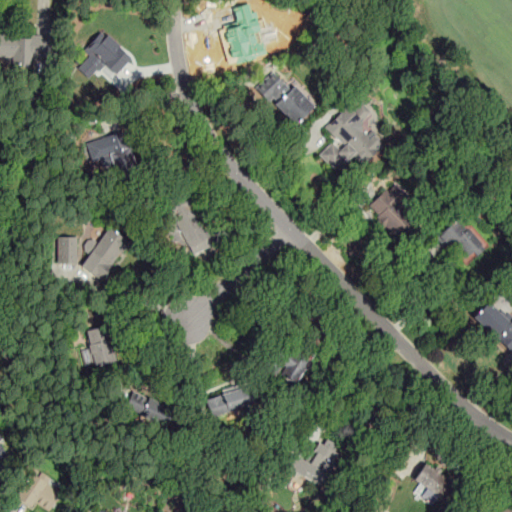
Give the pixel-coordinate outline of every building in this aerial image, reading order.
[(85,47),(113,76),(131,58),(102,30),(85,47)] [(0,58),(48,59),(48,36),(0,36),(0,58)] [(282,73),(262,91),(295,125),(314,107),(282,73)] [(335,137),(319,152),(341,176),(379,141),(361,121),(371,113),(363,105),(355,112),(349,105),(325,126),(335,137)] [(140,173),(124,130),(86,143),(91,160),(110,152),(119,180),(140,173)] [(398,240),(424,214),(392,182),(366,207),(398,240)] [(189,195),(169,204),(189,254),(210,246),(189,195)] [(460,264),(481,243),(455,216),(434,237),(460,264)] [(102,280),(128,240),(107,226),(81,266),(102,280)] [(57,236),(57,263),(77,263),(77,235),(57,236)] [(511,319),(487,300),(472,319),(511,350),(511,319)] [(84,330),(92,366),(114,362),(106,325),(84,330)] [(308,361),(279,341),(264,363),(292,384),(308,361)] [(202,420),(253,404),(248,384),(196,400),(202,420)] [(125,410),(166,425),(173,407),(132,391),(125,410)] [(281,470),(325,487),(339,448),(315,439),(309,457),(289,449),(281,470)] [(0,441),(0,460),(8,457),(0,441)] [(423,463),(405,487),(432,508),(450,484),(423,463)] [(42,511),(47,511),(60,490),(30,472),(16,495),(42,511)] [(498,511),(472,500),(466,511),(498,511)]
